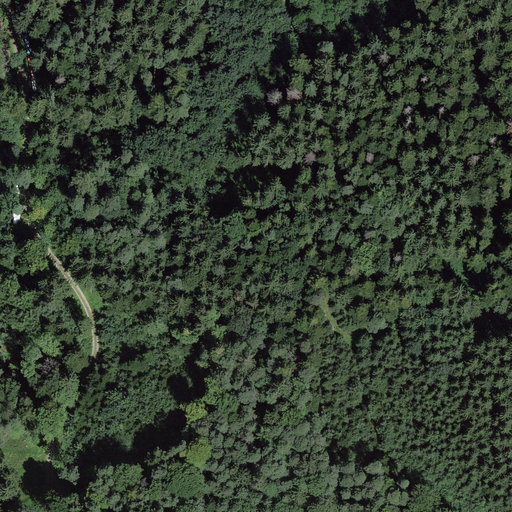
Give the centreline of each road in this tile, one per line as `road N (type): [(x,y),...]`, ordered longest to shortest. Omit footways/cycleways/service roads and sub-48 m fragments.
road 1 (track): [(22,0),(40,111),(40,228),(71,272),(93,327),(87,367),(51,459)]
road 2 (track): [(511,330),(360,233),(332,197),(286,0)]
